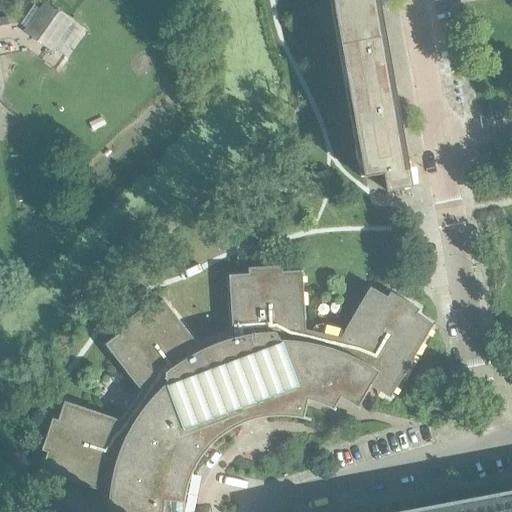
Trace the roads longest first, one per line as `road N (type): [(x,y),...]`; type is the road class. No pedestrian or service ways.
road 1 (residential): [(490,438),(438,146)]
road 2 (residential): [(267,511),(490,438)]
road 3 (residential): [(438,146),(412,0)]
